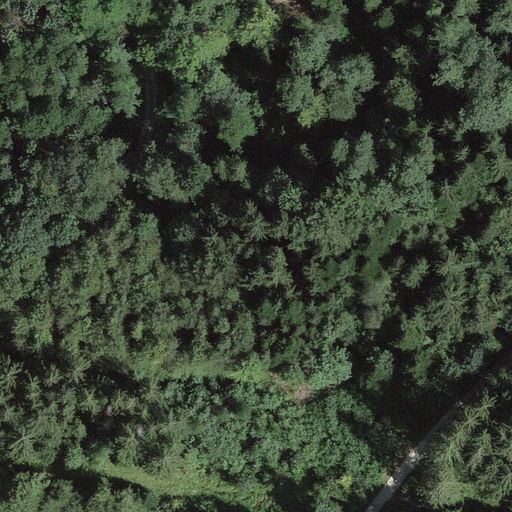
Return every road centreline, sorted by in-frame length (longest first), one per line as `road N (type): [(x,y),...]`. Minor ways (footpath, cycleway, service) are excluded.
road 1 (track): [(108,0),(145,65),(143,140),(93,232),(0,330)]
road 2 (track): [(511,355),(384,495)]
